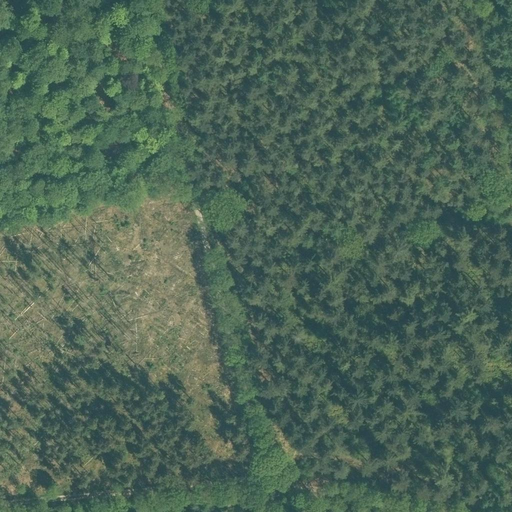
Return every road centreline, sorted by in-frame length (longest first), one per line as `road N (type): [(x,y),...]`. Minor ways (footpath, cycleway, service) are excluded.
road 1 (track): [(143,0),(264,477)]
road 2 (track): [(0,504),(264,477),(413,511)]
